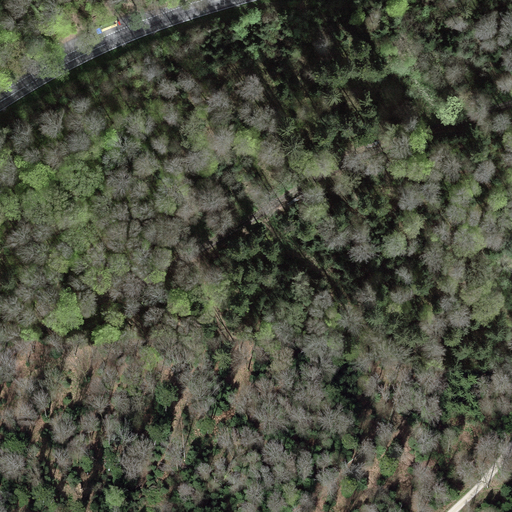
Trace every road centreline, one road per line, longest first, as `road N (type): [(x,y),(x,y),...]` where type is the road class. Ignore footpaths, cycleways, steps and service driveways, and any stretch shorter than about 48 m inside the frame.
road 1 (track): [(0,356),(348,161),(511,101)]
road 2 (secondary): [(227,0),(122,36),(0,101)]
road 3 (track): [(229,381),(200,248)]
